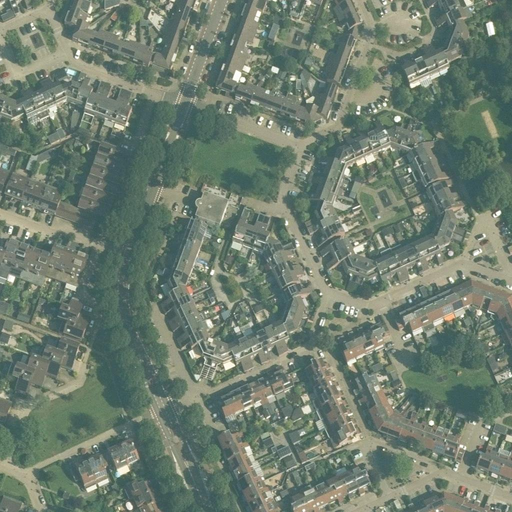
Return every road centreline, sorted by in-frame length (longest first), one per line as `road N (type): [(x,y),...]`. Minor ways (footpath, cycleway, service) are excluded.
road 1 (tertiary): [(127,256),(185,104)]
road 2 (tertiary): [(161,410),(124,317),(127,256)]
road 3 (residential): [(21,472),(161,410)]
road 4 (residential): [(388,497),(363,444),(368,440),(429,462),(438,476)]
